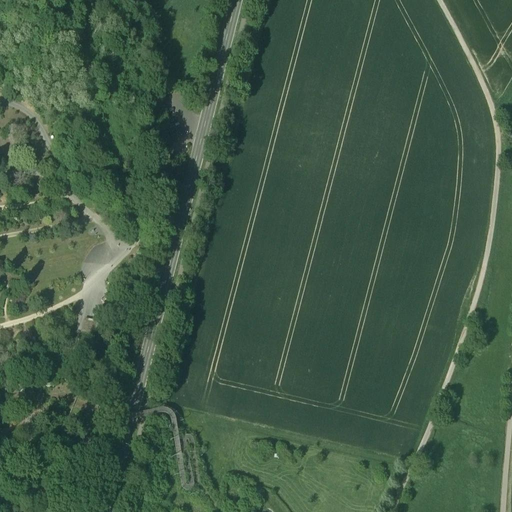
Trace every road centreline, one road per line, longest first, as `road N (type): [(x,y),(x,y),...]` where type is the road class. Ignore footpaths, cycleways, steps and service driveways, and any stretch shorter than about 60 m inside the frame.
road 1 (track): [(391,511),(479,286),(500,148),(486,94),(440,0)]
road 2 (tertiary): [(106,511),(236,0)]
road 3 (track): [(511,385),(501,511)]
